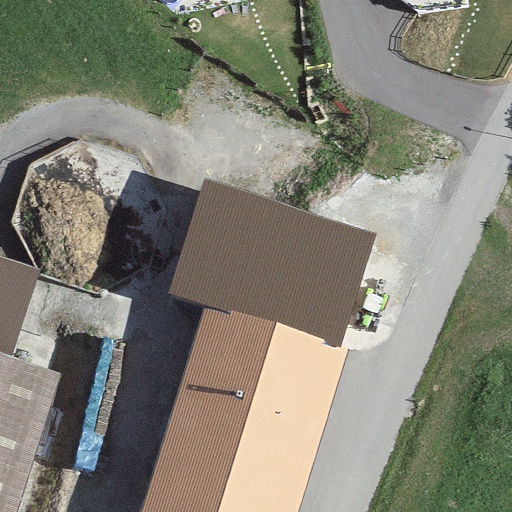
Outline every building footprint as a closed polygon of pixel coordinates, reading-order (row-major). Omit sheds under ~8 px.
[(400,0),(417,13),(468,7),(466,0),(400,0)] [(208,305),(341,347),(378,228),(208,175),(171,294),(208,305)] [(0,348),(17,354),(44,267),(0,253),(0,348)] [(292,511),(341,347),(208,305),(144,511),(292,511)] [(0,348),(0,511),(19,511),(65,369),(17,354),(0,348)]
